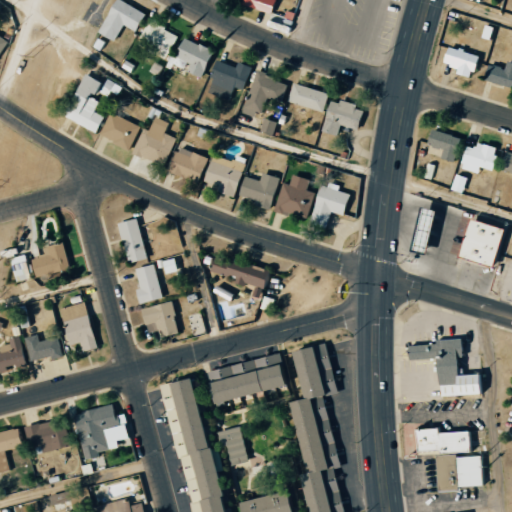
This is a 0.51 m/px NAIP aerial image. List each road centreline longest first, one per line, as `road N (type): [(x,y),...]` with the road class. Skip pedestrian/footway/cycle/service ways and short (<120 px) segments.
road 1 (residential): [(167,511),(71,149)]
road 2 (residential): [(0,404),(280,332)]
road 3 (residential): [(124,182),(256,241),(381,276)]
road 4 (residential): [(405,88),(269,42),(183,0)]
road 5 (primary): [(388,194),(430,0)]
road 6 (residential): [(0,102),(124,182)]
road 7 (primary): [(388,511),(380,383)]
